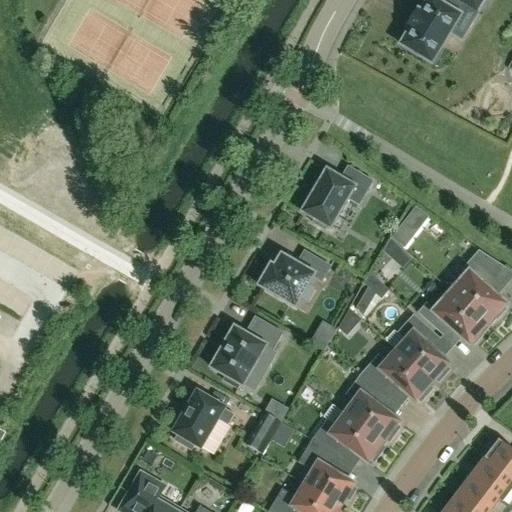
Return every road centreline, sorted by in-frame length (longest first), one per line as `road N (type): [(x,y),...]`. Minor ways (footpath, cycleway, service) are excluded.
road 1 (unclassified): [(54,511),(343,0)]
road 2 (residential): [(391,511),(511,362)]
